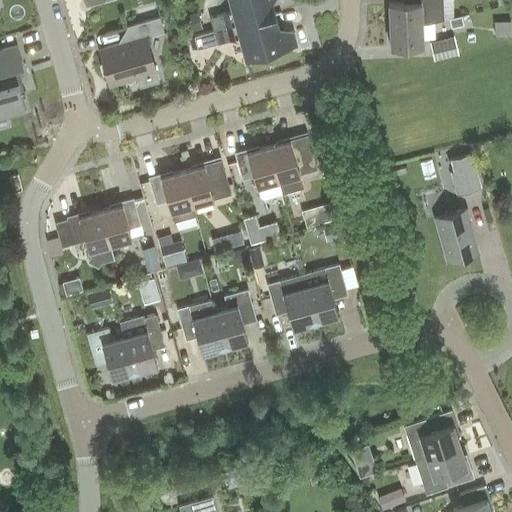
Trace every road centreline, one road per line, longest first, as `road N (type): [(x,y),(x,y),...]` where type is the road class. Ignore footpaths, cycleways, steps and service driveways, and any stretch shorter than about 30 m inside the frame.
road 1 (residential): [(446,328),(81,429)]
road 2 (residential): [(77,128),(120,132),(312,78),(343,53),(352,0)]
road 3 (residential): [(81,429),(30,246),(35,202),(77,128)]
road 4 (residential): [(77,128),(46,0)]
